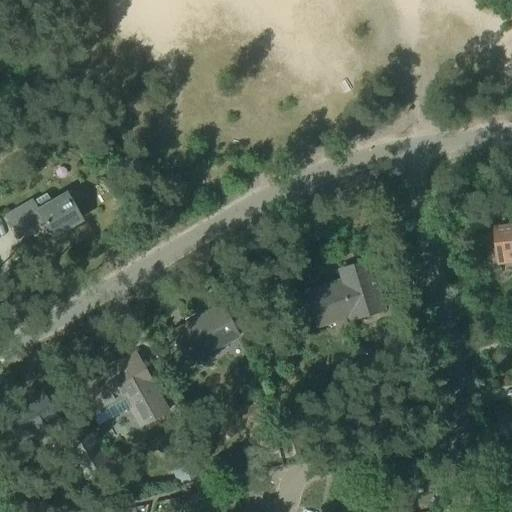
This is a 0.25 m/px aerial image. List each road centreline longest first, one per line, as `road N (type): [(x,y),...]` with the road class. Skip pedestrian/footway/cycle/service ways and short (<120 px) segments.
road 1 (residential): [(0,352),(312,177),(405,150)]
road 2 (residential): [(489,511),(405,150)]
